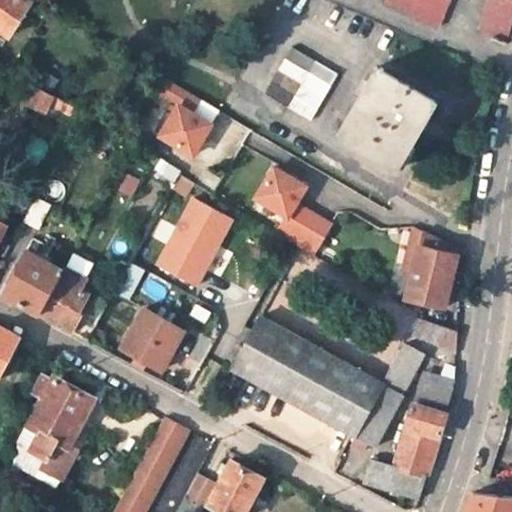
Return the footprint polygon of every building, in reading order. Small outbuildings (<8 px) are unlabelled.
[(0,0),(0,30),(8,36),(29,3),(23,0),(0,0)] [(448,0),(384,0),(383,2),(437,25),(448,0)] [(505,42),(511,17),(511,0),(486,0),(477,30),(505,42)] [(264,95),(308,121),(335,76),(291,50),(264,95)] [(335,137),(394,171),(434,103),(376,68),(335,137)] [(192,115),(199,102),(166,83),(159,96),(179,107),(163,135),(196,154),(212,126),(192,115)] [(53,96),(38,88),(27,106),(42,114),(53,96)] [(192,115),(212,126),(219,113),(199,102),(192,115)] [(77,109),(71,120),(84,127),(90,117),(77,109)] [(173,175),(177,169),(162,160),(158,167),(173,175)] [(136,195),(143,175),(125,168),(117,188),(136,195)] [(333,224),(295,202),(305,185),(275,168),(258,196),(289,214),(279,231),(316,252),(333,224)] [(190,192),(158,265),(205,286),(237,213),(190,192)] [(34,194),(21,220),(37,229),(51,203),(34,194)] [(446,301),(460,252),(431,235),(423,231),(407,290),(446,301)] [(39,312),(63,270),(24,250),(1,292),(20,302),(39,312)] [(64,267),(63,270),(39,312),(63,325),(70,329),(81,310),(77,307),(86,292),(80,288),(67,280),(72,271),(64,267)] [(86,279),(72,271),(67,280),(80,288),(86,279)] [(129,300),(134,291),(118,283),(114,291),(129,300)] [(121,346),(136,354),(147,360),(162,368),(183,329),(142,307),(121,346)] [(460,354),(464,330),(421,313),(413,333),(460,354)] [(383,386),(259,317),(231,367),(372,447),(422,357),(405,347),(383,386)] [(0,362),(16,333),(0,324),(0,362)] [(147,360),(136,354),(132,362),(138,366),(142,368),(147,360)] [(30,459),(49,471),(91,399),(42,371),(32,388),(40,393),(25,420),(31,424),(22,439),(36,448),(30,459)] [(418,500),(438,439),(457,379),(449,377),(447,382),(419,375),(392,464),(370,458),(362,482),(418,500)] [(138,511),(187,426),(164,414),(108,511),(138,511)] [(183,495),(201,505),(205,499),(228,511),(240,511),(261,476),(227,458),(214,481),(196,471),(183,495)] [(511,460),(501,460),(500,478),(511,478),(511,460)] [(511,511),(511,497),(472,489),(462,511),(511,511)] [(197,511),(201,505),(183,495),(173,511),(197,511)]
